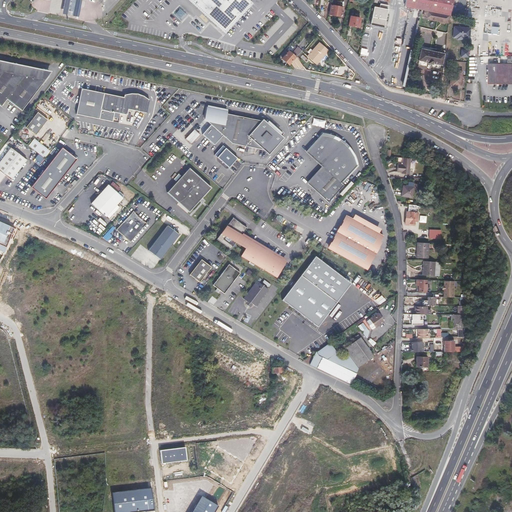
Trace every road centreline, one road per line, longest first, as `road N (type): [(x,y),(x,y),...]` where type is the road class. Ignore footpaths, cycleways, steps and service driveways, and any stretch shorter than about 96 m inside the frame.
road 1 (primary): [(0,31),(352,108),(433,143),(492,192)]
road 2 (primary): [(432,124),(316,84),(2,18)]
road 3 (unclassified): [(395,423),(400,248),(375,138)]
road 4 (unknown): [(138,133),(79,118),(60,88),(74,77),(149,93),(153,107),(141,128)]
road 5 (residential): [(296,0),(383,91),(470,115)]
road 6 (primary): [(511,317),(431,511)]
road 7 (primary): [(487,343),(422,511)]
road 8 (unclassified): [(159,282),(314,373)]
road 9 (unknown): [(168,127),(189,101),(202,99),(272,117),(293,137),(274,153)]
road 10 (unclassified): [(45,223),(99,163),(121,162),(113,145),(70,134)]
road 11 (residential): [(152,443),(151,299),(159,282)]
road 12 (unclassified): [(487,343),(445,429),(415,434),(395,423)]
road 13 (unclassified): [(0,316),(18,336),(47,454)]
road 14 (unclassified): [(159,282),(233,185),(252,183)]
road 15 (unclassified): [(45,223),(159,282)]
road 16 (unclassified): [(276,437),(256,431),(152,443)]
